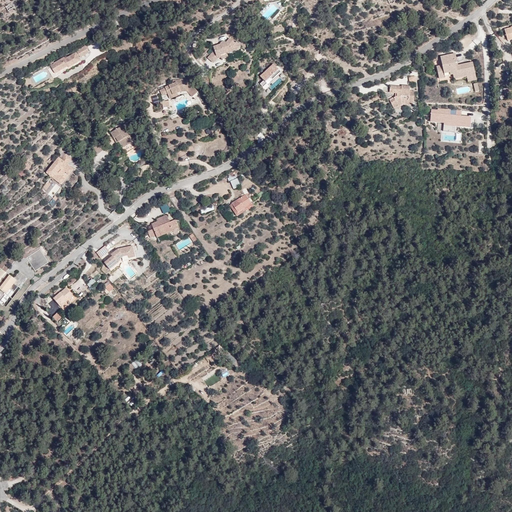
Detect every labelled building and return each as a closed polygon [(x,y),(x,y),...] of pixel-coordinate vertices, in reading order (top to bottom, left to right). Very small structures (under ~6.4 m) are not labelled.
[(219,60),(223,59),(229,57),(229,55),(236,52),(237,53),(242,47),(238,44),(237,45),(231,41),(228,45),(227,43),(224,44),(222,47),(215,48),(216,53),(210,59),(215,64),(219,60)] [(66,61),(56,67),(61,75),(70,70),(71,71),(82,64),(80,60),(81,59),(82,61),(91,56),(88,49),(78,55),(79,56),(78,57),(78,56),(66,63),(66,61)] [(466,77),(475,76),(473,68),(465,70),(464,65),(458,67),(455,55),(440,58),(441,66),(436,68),(438,79),(448,77),(450,75),(453,75),(465,72),(466,77)] [(278,75),(281,72),(273,64),(260,76),(264,81),(260,84),(269,94),(283,81),(278,75)] [(52,68),(57,77),(61,75),(56,67),(56,66),(52,68)] [(161,93),(162,96),(167,94),(168,97),(169,97),(172,95),(173,98),(177,96),(181,94),(187,94),(192,99),(198,94),(192,88),(190,89),(189,88),(187,88),(187,82),(173,83),(173,87),(166,90),(166,91),(161,93)] [(389,92),(394,92),(396,93),(396,96),(394,97),(389,99),(393,108),(397,106),(397,104),(401,102),(412,103),(414,91),(409,91),(409,86),(401,85),(401,87),(389,85),(389,92)] [(437,111),(431,110),(430,122),(443,123),(443,126),(454,127),(455,127),(469,128),(470,117),(460,117),(461,111),(437,109),(437,111)] [(108,130),(112,136),(114,135),(116,140),(118,143),(120,142),(122,144),(129,139),(122,128),(125,127),(122,121),(119,123),(119,124),(108,130)] [(94,151),(101,147),(97,141),(90,146),(94,151)] [(44,171),(54,180),(58,175),(62,170),(66,173),(70,168),(64,163),(68,157),(62,152),(57,158),(55,157),(44,171)] [(233,189),(239,186),(236,179),(230,182),(233,189)] [(246,197),(248,195),(247,194),(231,204),(237,213),(251,204),(247,199),(246,197)] [(237,213),(231,204),(229,205),(237,217),(252,207),(251,204),(237,213)] [(212,205),(199,210),(201,215),(214,210),(212,205)] [(152,229),(146,231),(149,237),(154,235),(155,236),(171,230),(171,229),(177,226),(174,219),(168,222),(165,214),(155,219),(156,221),(150,224),(152,229)] [(96,254),(100,260),(109,253),(105,248),(96,254)] [(112,258),(104,265),(109,271),(117,264),(116,263),(123,258),(127,257),(128,260),(134,258),(132,248),(117,251),(114,253),(115,254),(114,255),(113,254),(110,256),(112,258)] [(36,271),(48,262),(40,249),(26,257),(36,271)] [(0,289),(6,294),(16,280),(13,278),(9,275),(0,287),(0,289)] [(67,287),(74,280),(72,278),(65,284),(67,287)] [(93,278),(86,284),(89,287),(96,282),(93,278)] [(52,299),(59,307),(72,296),(65,288),(58,294),(55,297),(52,299)] [(5,304),(10,298),(6,294),(1,300),(5,304)] [(56,322),(61,318),(56,313),(51,318),(56,322)]
